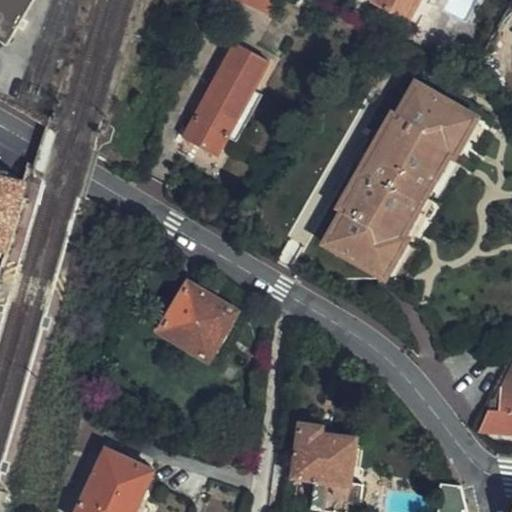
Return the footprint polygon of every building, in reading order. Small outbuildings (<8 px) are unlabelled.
[(0,0),(0,40),(8,45),(34,0),(0,0)] [(244,0),(272,13),(279,0),(244,0)] [(373,0),(409,19),(418,0),(373,0)] [(351,18),(390,38),(391,36),(395,38),(400,36),(401,31),(398,29),(393,29),(355,9),(351,18)] [(241,83),(259,52),(237,39),(181,133),(212,152),(249,88),(241,83)] [(468,80),(486,90),(503,58),(485,48),(468,80)] [(270,58),(259,52),(241,83),(249,88),(212,152),(215,153),(226,133),(253,87),(270,58)] [(452,155),(474,118),(416,85),(398,116),(394,114),(341,206),(346,209),(327,241),(383,275),(406,238),(401,234),(448,153),(452,155)] [(253,87),(226,133),(235,139),(263,92),(253,87)] [(0,266),(24,182),(0,175),(0,266)] [(185,313),(199,290),(187,283),(174,306),(185,313)] [(235,310),(199,290),(185,313),(174,306),(160,329),(209,357),(210,355),(234,312),(235,310)] [(219,360),(244,317),(234,312),(210,355),(219,360)] [(482,429),(511,431),(511,368),(503,384),(509,385),(509,400),(493,399),(482,429)] [(107,419),(83,411),(82,415),(61,484),(73,487),(86,446),(94,448),(97,437),(100,438),(107,419)] [(312,507),(347,511),(359,511),(363,484),(350,482),(355,436),(330,432),(321,431),(322,424),(299,421),(291,487),(314,490),(312,507)] [(224,460),(253,464),(255,443),(227,439),(224,460)] [(133,511),(154,469),(106,446),(75,511),(133,511)] [(466,511),(460,485),(442,482),(438,511),(466,511)]
